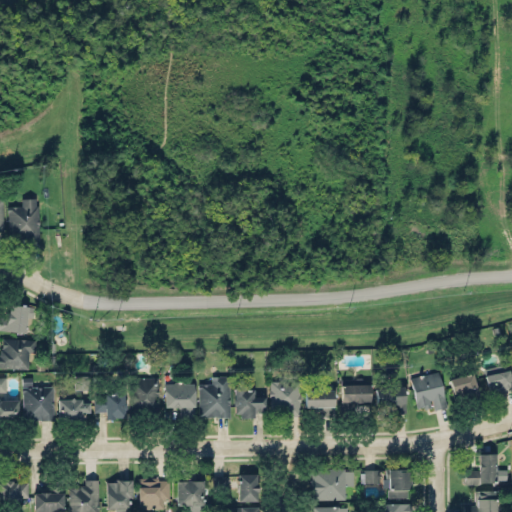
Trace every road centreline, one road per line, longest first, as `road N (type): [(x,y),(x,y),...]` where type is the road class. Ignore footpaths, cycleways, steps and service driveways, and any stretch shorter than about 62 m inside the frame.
road 1 (residential): [(0,266),(77,296),(123,301),(305,297),(511,274)]
road 2 (residential): [(0,450),(404,442),(511,418)]
road 3 (track): [(93,299),(74,264),(71,15)]
